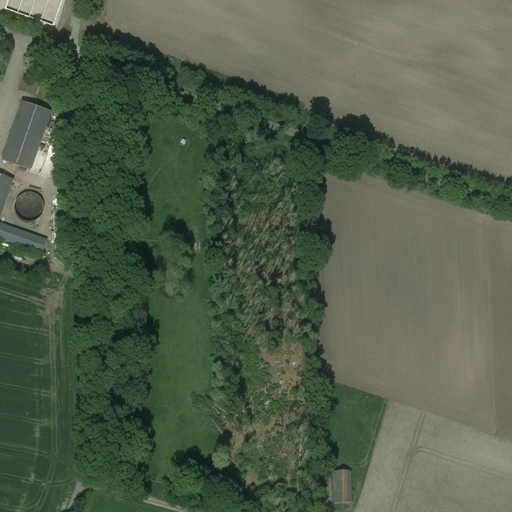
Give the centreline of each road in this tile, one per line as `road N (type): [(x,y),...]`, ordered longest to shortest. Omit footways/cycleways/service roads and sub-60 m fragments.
road 1 (unclassified): [(70,56),(511,209)]
road 2 (unclassified): [(70,56),(82,400),(81,482),(67,511)]
